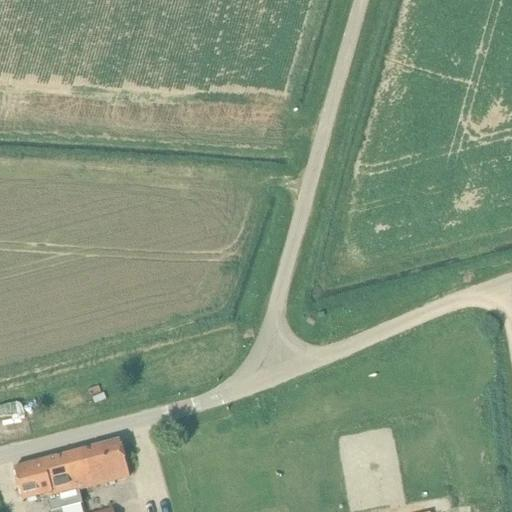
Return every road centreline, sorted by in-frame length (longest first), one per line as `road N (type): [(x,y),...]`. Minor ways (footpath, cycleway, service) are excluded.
road 1 (unclassified): [(266,377),(364,0)]
road 2 (unclassified): [(0,458),(211,403),(266,377)]
road 3 (unclassified): [(266,377),(508,288)]
